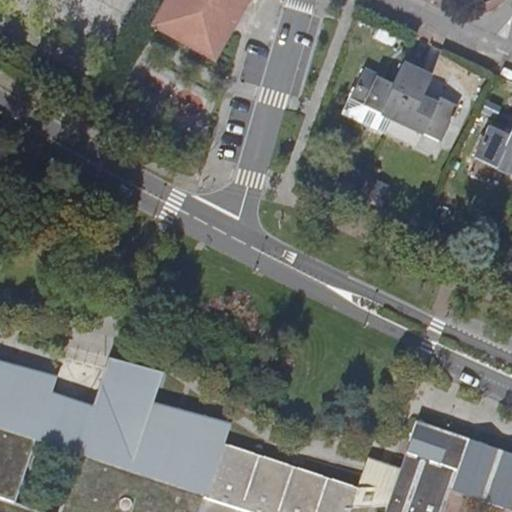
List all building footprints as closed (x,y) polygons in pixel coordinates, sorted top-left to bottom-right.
[(170,0),(157,25),(218,59),(250,0),(170,0)] [(346,114),(388,133),(395,119),(418,70),(404,63),(394,84),(365,71),(346,114)] [(433,77),(418,70),(395,119),(439,140),(455,105),(440,98),(437,104),(423,98),(433,77)] [(478,157),(511,172),(511,170),(511,131),(511,134),(493,126),(478,157)] [(0,511),(347,511),(350,504),(356,484),(225,443),(231,423),(152,401),(162,372),(106,354),(90,404),(53,392),(58,376),(0,357),(0,511)] [(401,466),(389,502),(385,511),(439,511),(448,487),(511,508),(511,449),(417,418),(401,466)] [(389,502),(401,466),(367,453),(356,484),(350,504),(367,503),(389,502)]
